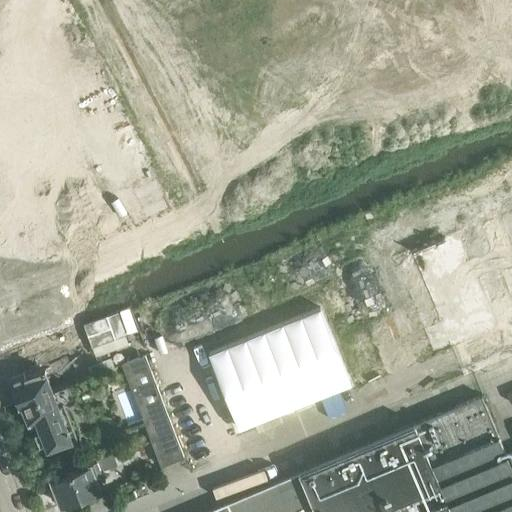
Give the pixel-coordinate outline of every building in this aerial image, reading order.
[(461,370),(511,351),(511,206),(397,248),(425,326),(443,319),(461,370)] [(145,354),(122,363),(161,465),(184,456),(145,354)] [(17,402),(19,405),(63,388),(62,387),(60,381),(50,384),(48,379),(65,372),(61,363),(25,377),(24,372),(8,378),(13,392),(11,395),(13,402),(17,402)] [(63,388),(19,405),(23,417),(26,415),(30,426),(37,423),(47,449),(76,437),(63,404),(68,402),(71,396),(67,386),(62,387),(63,388)] [(481,395),(206,511),(511,511),(511,449),(506,452),(481,395)] [(113,454),(97,460),(51,478),(55,487),(53,491),(56,499),(60,501),(61,505),(100,489),(94,474),(97,473),(97,472),(117,465),(113,454)]
